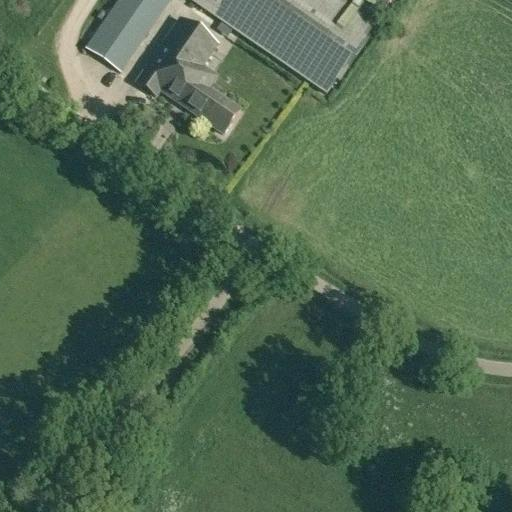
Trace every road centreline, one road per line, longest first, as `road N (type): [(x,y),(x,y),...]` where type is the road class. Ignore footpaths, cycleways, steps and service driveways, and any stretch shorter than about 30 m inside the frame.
road 1 (unclassified): [(44,511),(249,249),(261,248)]
road 2 (unclassified): [(261,248),(461,358),(511,365)]
road 3 (unclassified): [(261,248),(72,114)]
